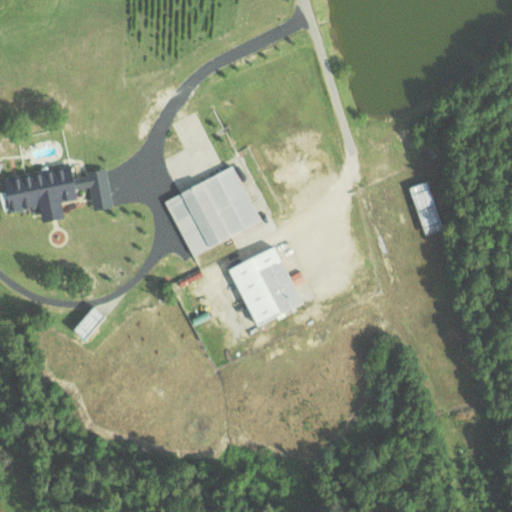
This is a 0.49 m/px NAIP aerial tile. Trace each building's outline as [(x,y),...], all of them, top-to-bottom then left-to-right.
[(0,176),(0,178),(6,211),(36,206),(39,221),(61,217),(58,201),(75,198),(73,186),(89,183),(88,176),(72,179),(70,164),(0,176)] [(258,222),(232,165),(162,198),(189,254),(258,222)] [(89,171),(92,205),(108,204),(104,169),(89,171)] [(420,234),(439,229),(426,180),(408,185),(420,234)] [(225,268),(254,326),(300,302),(271,245),(225,268)]
